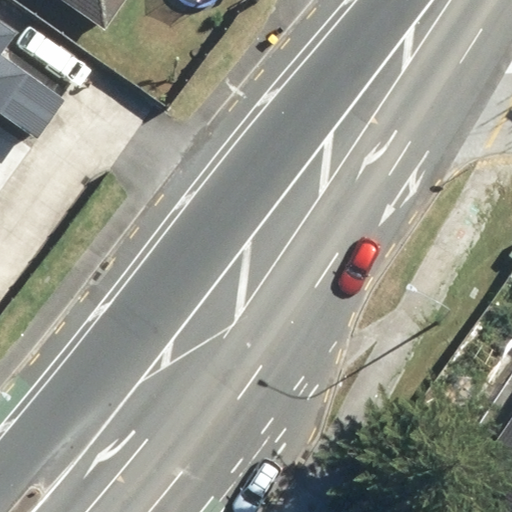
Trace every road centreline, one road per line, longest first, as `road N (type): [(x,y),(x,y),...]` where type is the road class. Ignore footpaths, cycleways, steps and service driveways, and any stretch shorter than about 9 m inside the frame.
road 1 (primary): [(429,17),(146,375)]
road 2 (primary): [(0,479),(146,375)]
road 3 (primary): [(146,375),(92,511)]
